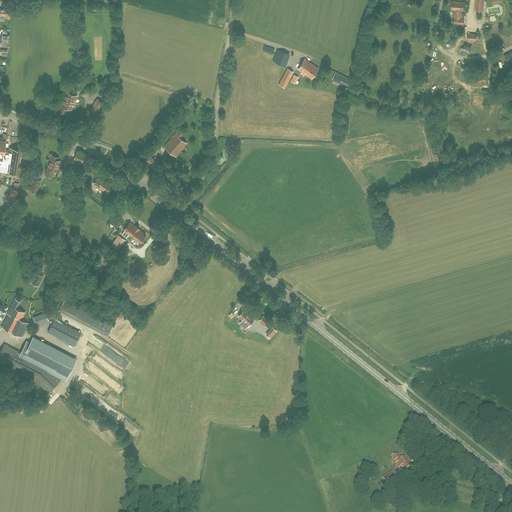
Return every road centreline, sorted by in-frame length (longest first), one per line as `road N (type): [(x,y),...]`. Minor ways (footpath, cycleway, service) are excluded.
road 1 (secondary): [(511,484),(249,272)]
road 2 (secondary): [(0,112),(74,139),(176,212)]
road 3 (unclassified): [(176,212),(209,163),(230,35)]
